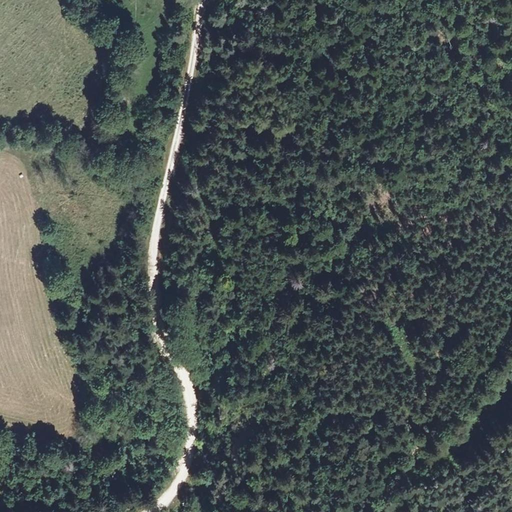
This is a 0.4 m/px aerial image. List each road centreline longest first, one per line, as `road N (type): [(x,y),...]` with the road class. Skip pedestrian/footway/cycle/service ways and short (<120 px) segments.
road 1 (track): [(140,511),(167,488),(187,439),(182,376),(154,308),(153,253),(200,0)]
road 2 (track): [(385,511),(511,314)]
